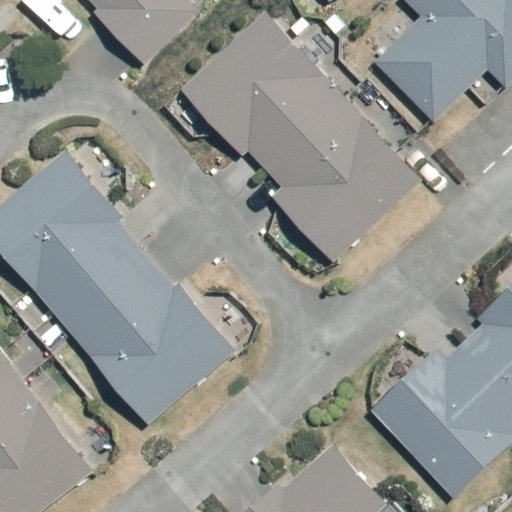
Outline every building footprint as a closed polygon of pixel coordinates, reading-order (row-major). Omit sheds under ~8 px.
[(89,0),(148,63),(203,11),(193,0),(89,0)] [(511,82),(511,0),(405,0),(424,17),(381,62),(435,122),(490,71),(507,88),(511,82)] [(430,183),(269,11),(181,89),(243,156),(252,149),(288,192),(279,201),(340,265),(430,183)] [(69,149),(0,206),(0,250),(147,425),(241,352),(183,284),(175,290),(120,226),(128,220),(69,149)] [(511,451),(511,290),(480,319),(489,326),(452,363),(437,350),(373,411),(459,501),(511,451)] [(0,511),(46,511),(97,474),(0,347),(0,511)] [(284,482),(250,511),(383,511),(392,505),(339,449),(290,490),(284,482)]
